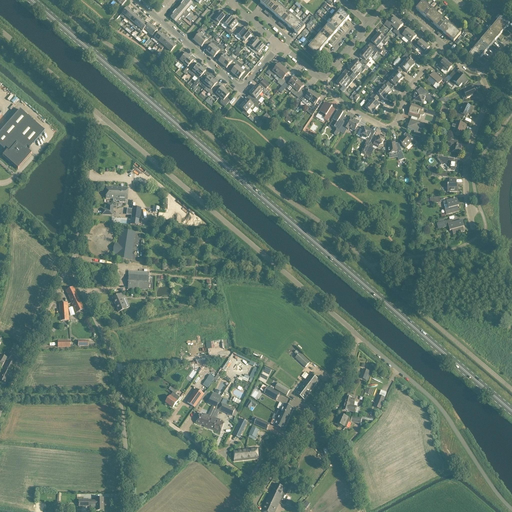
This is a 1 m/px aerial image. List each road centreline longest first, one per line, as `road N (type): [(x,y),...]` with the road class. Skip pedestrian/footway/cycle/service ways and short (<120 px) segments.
road 1 (primary): [(511,413),(30,0)]
road 2 (unclassified): [(511,390),(349,245),(218,143),(142,67),(51,0)]
road 3 (tertiary): [(359,336),(97,117)]
road 4 (track): [(5,395),(118,395),(262,488)]
road 5 (unclassified): [(128,511),(116,378),(69,267)]
road 6 (unclassified): [(511,510),(439,407),(359,336)]
road 7 (tertiary): [(250,511),(339,385),(359,336)]
road 8 (residential): [(323,80),(336,97),(388,126),(405,87),(439,45)]
road 9 (residential): [(158,19),(241,89),(278,43)]
road 10 (unclassified): [(0,408),(69,267)]
road 11 (residential): [(468,221),(468,158),(487,95),(481,69)]
road 12 (unclassified): [(69,267),(97,117)]
road 13 (tertiary): [(97,117),(0,32)]
